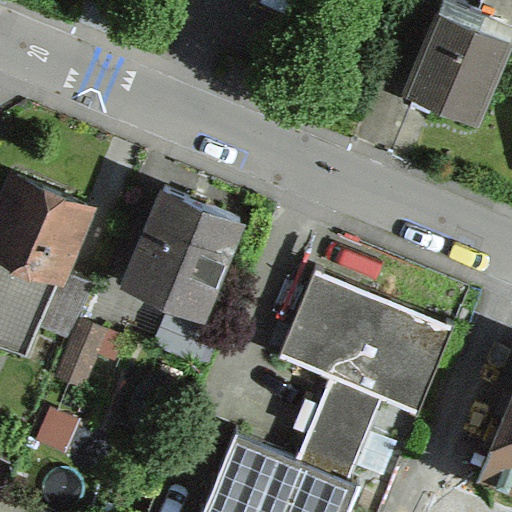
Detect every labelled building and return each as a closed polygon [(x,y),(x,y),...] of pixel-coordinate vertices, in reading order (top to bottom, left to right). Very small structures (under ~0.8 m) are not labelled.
[(511,49),(511,26),(448,0),(410,92),(481,122),(511,49)] [(89,206),(17,178),(0,220),(0,340),(29,352),(39,327),(75,341),(98,284),(63,270),(89,206)] [(251,219),(166,185),(127,282),(212,316),(251,219)] [(459,323),(318,266),(280,359),(330,380),(302,448),(242,424),(206,511),(356,511),(369,481),(350,474),(381,397),(422,414),(459,323)] [(126,339),(88,323),(65,377),(82,384),(90,364),(112,373),(126,339)] [(511,413),(487,474),(511,484),(511,413)]
